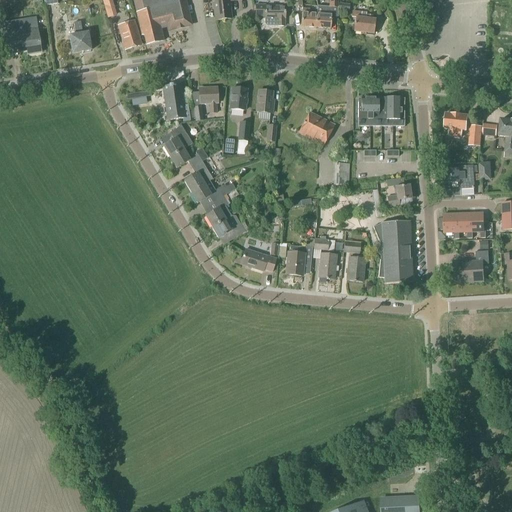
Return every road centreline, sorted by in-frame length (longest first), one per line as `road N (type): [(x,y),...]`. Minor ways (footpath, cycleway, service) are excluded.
road 1 (residential): [(433,309),(269,298),(215,273),(113,108),(108,77)]
road 2 (secondary): [(421,80),(236,55),(108,77)]
road 3 (unclassified): [(234,511),(439,426)]
road 4 (track): [(101,511),(57,413),(0,335)]
road 5 (tertiary): [(428,205),(421,80)]
